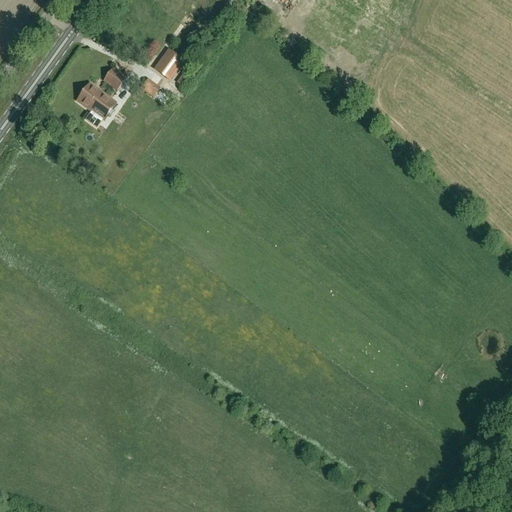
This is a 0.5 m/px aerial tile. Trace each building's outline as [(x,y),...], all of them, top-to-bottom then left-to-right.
[(320,28),(317,34),(327,40),(330,34),(320,28)] [(170,52),(155,71),(169,81),(183,63),(170,52)] [(117,92),(126,79),(113,69),(104,82),(117,92)] [(138,85),(150,96),(159,86),(146,76),(138,85)] [(104,121),(116,104),(90,85),(77,102),(104,121)]
